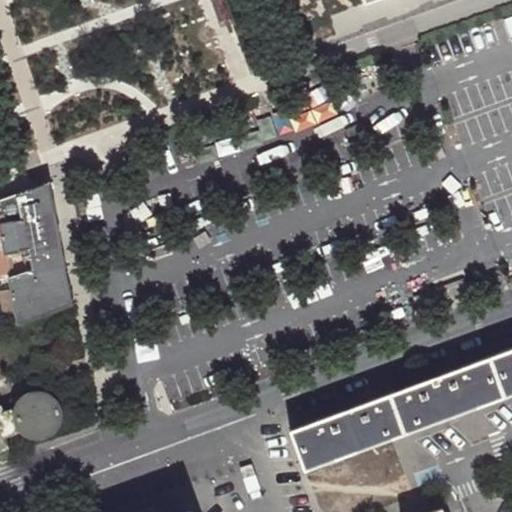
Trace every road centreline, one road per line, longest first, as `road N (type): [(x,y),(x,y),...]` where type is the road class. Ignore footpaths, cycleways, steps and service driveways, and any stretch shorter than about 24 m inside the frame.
road 1 (secondary): [(511,299),(0,488)]
road 2 (unclassified): [(56,165),(511,3)]
road 3 (unknown): [(295,511),(281,498),(262,443),(254,393)]
